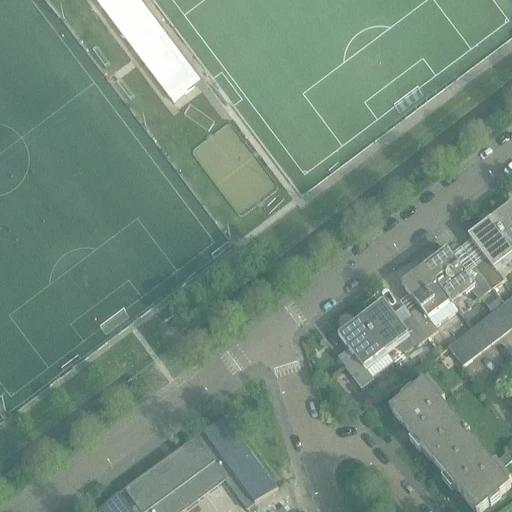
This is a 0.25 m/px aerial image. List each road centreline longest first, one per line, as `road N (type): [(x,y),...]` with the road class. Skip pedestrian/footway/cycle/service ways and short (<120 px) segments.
road 1 (residential): [(270,337),(511,149)]
road 2 (residential): [(28,511),(270,337)]
road 3 (residential): [(417,511),(362,445),(315,454)]
road 4 (residential): [(315,454),(270,337)]
